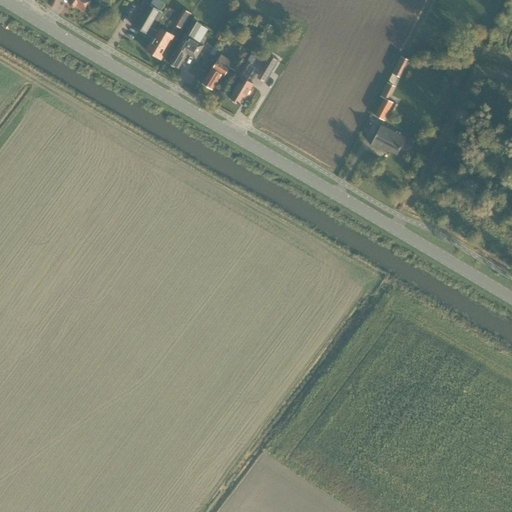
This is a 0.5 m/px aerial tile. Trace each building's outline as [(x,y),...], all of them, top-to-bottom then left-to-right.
[(70,0),(71,1),(70,3),(71,6),(73,7),(76,7),(76,6),(84,10),(87,4),(89,5),(92,1),(90,0),(70,0)] [(165,3),(159,0),(153,0),(150,5),(145,2),(132,25),(150,36),(154,29),(163,13),(161,11),(165,3)] [(183,9),(180,14),(188,19),(192,14),(183,9)] [(184,33),(193,39),(201,25),(193,20),(184,33)] [(146,51),(160,59),(174,36),(160,27),(158,31),(154,29),(150,36),(154,38),(146,51)] [(219,31),(215,37),(222,41),(226,35),(219,31)] [(195,58),(203,46),(185,35),(177,48),(168,63),(178,68),(187,53),(195,58)] [(235,63),(221,55),(218,60),(213,69),(212,68),(202,84),(212,89),(217,80),(219,79),(222,75),(225,76),(230,68),(238,73),(245,62),(238,58),(235,63)] [(263,68),(270,72),(277,60),(270,56),(263,68)] [(399,77),(408,60),(401,56),(392,73),(399,77)] [(247,81),(251,75),(248,74),(252,66),(246,62),(238,76),(242,78),(233,92),(234,93),(231,99),(232,100),(233,102),(236,104),(238,103),(240,104),(245,95),(248,94),(253,84),(247,81)] [(388,82),(381,96),(384,98),(388,100),(395,86),(388,82)] [(390,109),(392,111),(396,104),(388,100),(384,98),(375,116),(384,120),(390,109)] [(410,147),(412,143),(405,139),(406,139),(381,126),(371,144),(382,150),(383,147),(397,154),(400,149),(404,149),(407,149),(410,147)]
